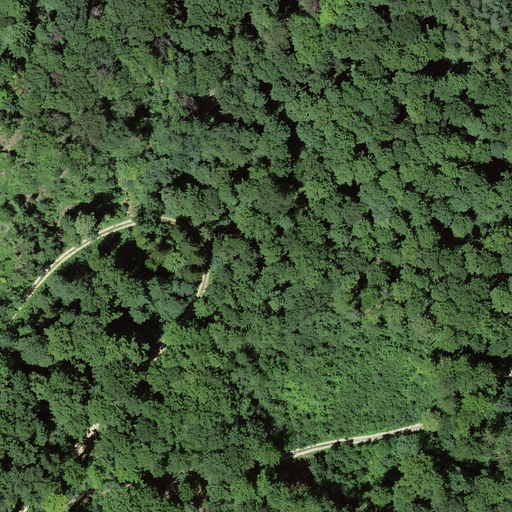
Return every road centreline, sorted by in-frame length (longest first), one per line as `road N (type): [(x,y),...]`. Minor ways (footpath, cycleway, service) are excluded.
road 1 (track): [(20,511),(202,294),(205,247),(169,220),(124,224),(47,268),(0,330)]
road 2 (track): [(511,368),(478,416),(271,459),(139,474)]
